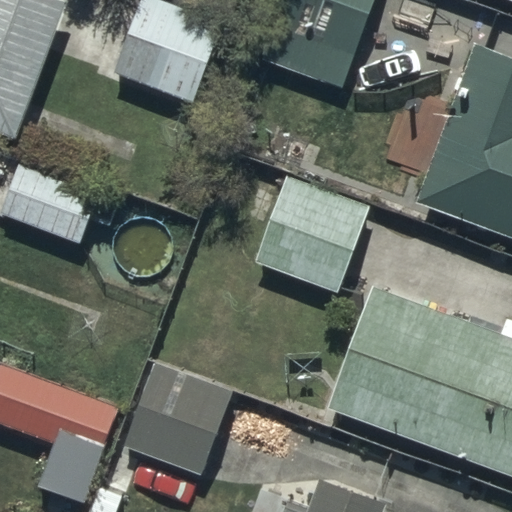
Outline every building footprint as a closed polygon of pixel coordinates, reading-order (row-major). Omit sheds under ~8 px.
[(0,0),(0,138),(21,146),(73,14),(36,0),(0,0)] [(227,28),(160,0),(147,0),(118,71),(196,103),(227,28)] [(381,0),(286,0),(264,62),(346,93),(381,0)] [(511,58),(479,46),(421,205),(511,238),(511,58)] [(145,218),(22,168),(3,215),(82,247),(93,219),(137,237),(145,218)] [(374,210),(289,178),(258,261),(342,293),(374,210)] [(511,322),(505,337),(379,291),(334,415),(511,479),(511,322)] [(235,394),(155,365),(125,449),(204,477),(235,394)] [(121,410),(1,367),(0,371),(0,430),(55,450),(40,492),(88,509),(96,486),(131,498),(143,464),(107,451),(121,410)] [(283,511),(389,511),(391,510),(322,485),(314,507),(289,498),(283,511)]
